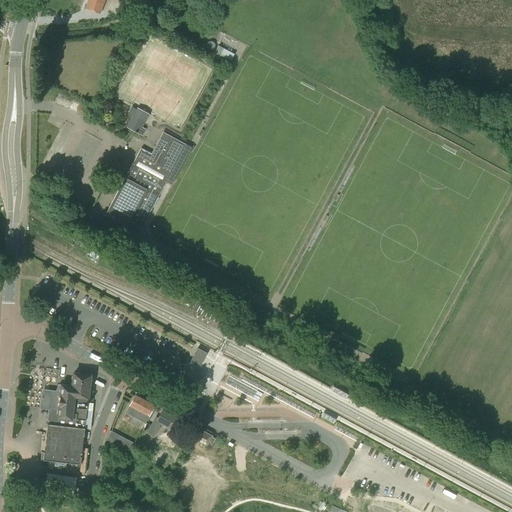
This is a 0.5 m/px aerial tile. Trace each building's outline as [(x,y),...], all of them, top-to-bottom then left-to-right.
[(88,0),(86,8),(100,13),(104,0),(88,0)] [(142,12),(152,4),(148,0),(142,0),(136,5),(142,12)] [(232,58),(235,53),(219,45),(216,50),(232,58)] [(142,134),(144,130),(140,127),(143,122),(134,117),(129,127),(142,134)] [(168,177),(186,144),(163,132),(154,148),(164,154),(162,159),(141,148),(106,214),(127,226),(129,221),(133,223),(129,229),(138,234),(169,178),(168,177)] [(223,313),(198,300),(193,309),(218,323),(223,313)] [(200,365),(207,353),(197,348),(191,360),(200,365)] [(82,454),(91,375),(74,373),(72,386),(62,385),(59,385),(56,391),(52,391),(48,421),(50,421),(49,425),(47,425),(43,460),(80,464),(81,456),(80,456),(80,454),(82,454)] [(149,415),(154,405),(135,395),(130,405),(149,415)] [(178,418),(162,409),(158,418),(155,416),(146,433),(154,437),(162,422),(173,428),(178,418)] [(215,438),(211,436),(198,429),(193,438),(191,437),(188,443),(185,441),(178,454),(189,460),(191,456),(201,462),(210,444),(212,445),(215,438)]
